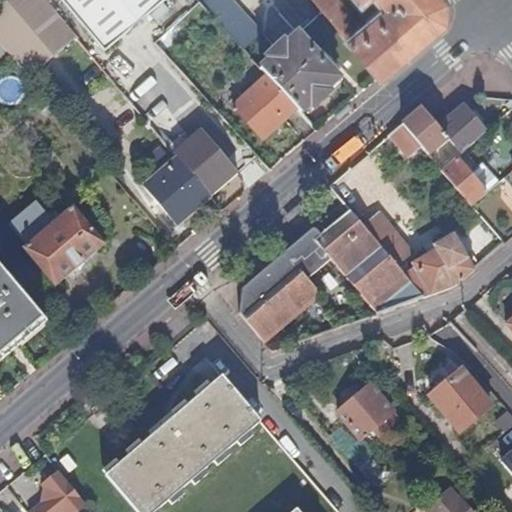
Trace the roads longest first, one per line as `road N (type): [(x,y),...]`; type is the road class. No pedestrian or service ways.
road 1 (residential): [(184,274),(266,369),(459,297),(511,249)]
road 2 (residential): [(490,18),(184,274)]
road 3 (residential): [(184,274),(0,432)]
